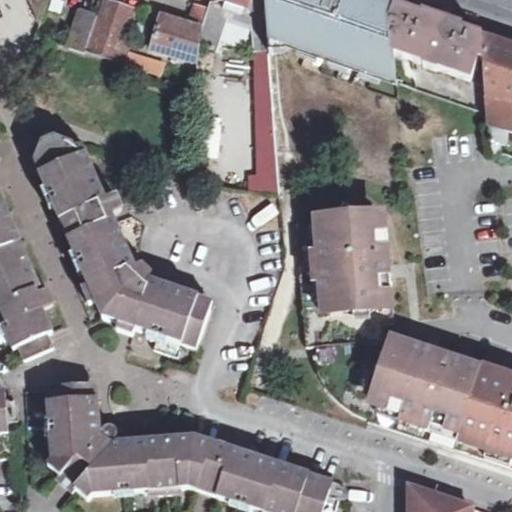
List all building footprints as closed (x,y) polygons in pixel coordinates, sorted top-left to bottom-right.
[(29,0),(41,28),(49,0),(29,0)] [(207,0),(214,2),(232,8),(253,15),(268,20),(266,0),(207,0)] [(266,0),(268,20),(268,42),(274,43),(394,86),(392,59),(389,25),(392,16),(366,7),(346,1),(345,0),(330,0),(331,1),(329,0),(266,0)] [(205,34),(201,46),(218,52),(232,8),(214,2),(212,10),(210,16),(205,34)] [(134,14),(104,3),(98,21),(87,54),(127,68),(136,43),(125,39),(134,14)] [(210,16),(212,10),(200,7),(198,13),(204,15),(210,16)] [(392,59),(485,88),(481,40),(394,10),(392,16),(389,25),(392,59)] [(191,30),(198,32),(204,15),(198,13),(191,30)] [(87,54),(98,21),(81,15),(70,48),(87,54)] [(198,32),(205,34),(210,16),(204,15),(198,32)] [(255,85),(270,83),(268,42),(268,20),(253,15),(254,55),(255,85)] [(198,32),(191,30),(164,21),(153,53),(197,68),(200,47),(201,46),(205,34),(198,32)] [(33,51),(32,53),(41,57),(48,41),(38,37),(33,51)] [(511,138),(511,50),(481,40),(485,88),(487,120),(489,147),(498,147),(500,146),(500,135),(511,138)] [(270,83),(255,85),(258,174),(274,174),(273,154),(271,93),(270,83)] [(46,134),(34,161),(60,223),(63,222),(66,231),(70,240),(68,241),(101,319),(130,329),(156,338),(152,350),(166,356),(184,347),(195,353),(207,312),(145,291),(142,287),(148,277),(148,274),(146,270),(143,268),(139,268),(131,275),(128,271),(105,217),(121,209),(122,206),(121,203),(119,200),(116,199),(97,203),(74,146),(46,134)] [(274,174),(258,174),(259,195),(275,196),(274,174)] [(0,322),(12,351),(19,350),(23,363),(55,350),(48,335),(52,333),(44,311),(50,307),(54,301),(53,296),(47,294),(43,294),(37,296),(25,269),(0,209),(0,322)] [(365,423),(365,426),(451,455),(478,373),(449,363),(447,367),(433,362),(419,357),(421,353),(392,342),(383,343),(381,328),(391,327),(388,280),(382,280),(382,275),(381,267),(380,254),(386,253),(384,221),(371,221),(342,212),(336,224),(295,228),(302,350),(312,350),(314,357),(311,358),(314,371),(316,377),(319,383),(323,389),(327,395),(331,400),(335,405),(341,410),(365,423)] [(478,373),(451,455),(511,475),(511,389),(504,387),(492,382),(493,378),(478,373)] [(97,439),(93,388),(50,392),(55,467),(52,471),(64,483),(69,477),(84,490),(81,495),(91,505),(95,500),(193,493),(201,496),(202,492),(221,498),(220,503),(247,511),(340,511),(342,507),(347,506),(350,502),(351,496),(348,492),(335,487),(332,494),(271,474),(235,462),(229,452),(230,450),(227,449),(224,448),(223,451),(212,454),(194,448),(117,456),(116,448),(118,447),(121,442),(121,438),(118,434),(115,432),(111,432),(105,438),(97,439)] [(0,464),(22,462),(20,437),(12,438),(12,429),(23,428),(22,405),(11,406),(10,395),(0,396),(0,464)] [(411,511),(471,511),(472,510),(411,490),(411,511)]
